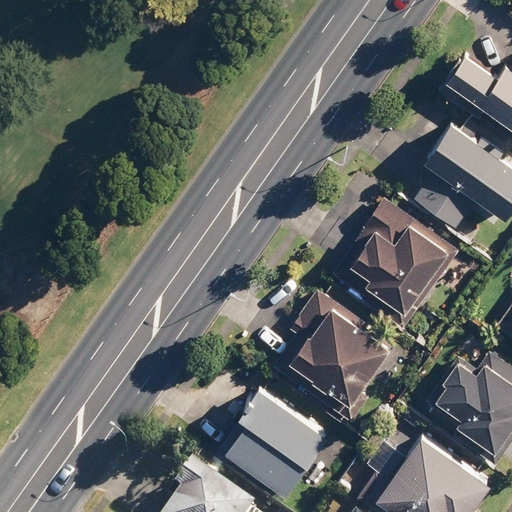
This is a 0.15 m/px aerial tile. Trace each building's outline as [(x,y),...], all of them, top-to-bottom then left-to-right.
[(511,26),(468,75),(511,113),(511,26)] [(511,170),(511,141),(463,98),(413,154),(476,210),(511,170)] [(443,258),(380,201),(329,257),(393,313),(443,258)] [(511,277),(495,297),(511,312),(511,277)] [(395,338),(331,281),(281,337),(344,394),(395,338)] [(511,422),(511,369),(475,336),(425,392),(488,449),(511,422)] [(324,434),(260,378),(210,433),(273,490),(324,434)] [(446,511),(479,476),(416,419),(365,475),(406,511),(446,511)] [(253,511),(202,466),(160,511),(253,511)]
